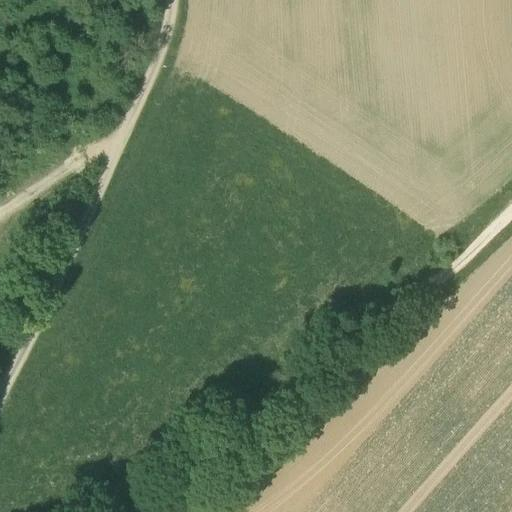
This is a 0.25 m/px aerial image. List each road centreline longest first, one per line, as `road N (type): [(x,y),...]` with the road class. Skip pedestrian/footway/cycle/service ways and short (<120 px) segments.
road 1 (track): [(156,511),(511,215)]
road 2 (track): [(168,0),(161,51),(0,394)]
